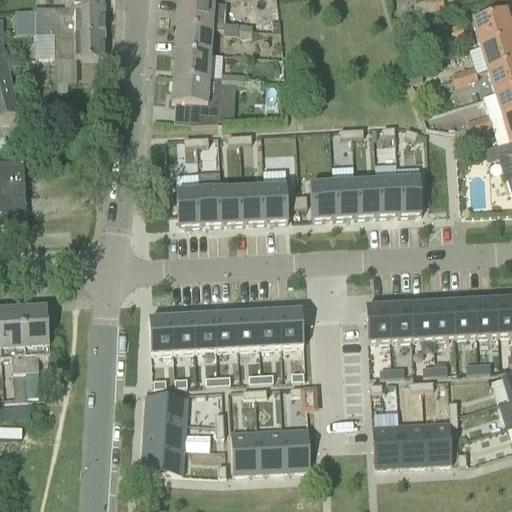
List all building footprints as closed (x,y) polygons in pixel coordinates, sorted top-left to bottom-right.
[(103,0),(64,0),(65,14),(65,15),(104,14),(103,0)] [(441,0),(429,4),(413,8),(416,21),(433,17),(444,13),(441,0)] [(178,7),(176,33),(212,36),(224,37),(224,30),(225,30),(226,10),(214,10),(178,7)] [(65,14),(35,15),(35,41),(54,41),(54,40),(74,40),(104,39),(104,14),(65,15),(65,14)] [(511,42),(511,36),(506,17),(471,26),(479,52),(511,42)] [(246,27),(246,31),(252,32),(252,38),(280,39),(279,28),(246,27)] [(224,37),(223,42),(237,43),(238,31),(225,30),(224,30),(224,37)] [(453,46),(465,43),(461,30),(449,34),(453,46)] [(238,31),(237,43),(251,44),(252,38),(252,32),(246,31),(238,31)] [(174,58),(210,61),(212,36),(176,33),(174,58)] [(54,41),(54,65),(74,65),(104,65),(104,39),(74,40),(54,40),(54,41)] [(0,121),(19,118),(1,42),(0,42),(0,121)] [(511,42),(479,52),(486,76),(511,68),(511,42)] [(209,86),(210,61),(174,58),(173,83),(209,86)] [(511,68),(486,76),(487,78),(494,100),(511,94),(511,68)] [(463,77),(466,90),(478,86),(475,74),(463,77)] [(466,90),(463,77),(451,80),(454,93),(466,90)] [(234,94),(235,81),(222,80),(222,87),(221,93),(234,94)] [(235,81),(234,94),(248,95),(249,81),(235,81)] [(173,83),(171,109),(190,110),(189,132),(219,130),(221,93),(222,87),(209,86),(173,83)] [(511,94),(494,100),(483,104),(489,122),(491,128),(501,125),(501,124),(511,120),(511,94)] [(504,150),(511,147),(511,120),(501,124),(501,125),(491,128),(489,122),(477,125),(481,137),(492,134),(498,152),(504,150)] [(469,141),(481,137),(477,125),(466,129),(469,141)] [(381,142),(394,141),(393,133),(381,134),(381,142)] [(349,136),(350,143),(362,143),(362,135),(349,136)] [(402,143),(414,147),(417,139),(405,135),(402,143)] [(350,143),(349,136),(339,137),(339,144),(350,143)] [(240,151),(239,142),(227,143),(227,151),(240,151)] [(240,151),(251,150),(251,142),(239,142),(240,151)] [(184,154),(196,153),(196,145),(184,145),(184,154)] [(196,145),(196,153),(208,153),(208,145),(196,145)] [(25,156),(24,146),(7,147),(8,157),(25,156)] [(457,176),(466,176),(465,163),(457,163),(457,176)] [(0,233),(26,231),(25,216),(22,170),(0,171),(0,233)] [(219,180),(197,181),(198,196),(199,233),(221,232),(220,195),(219,180)] [(419,185),(397,186),(399,223),(421,222),(419,185)] [(397,186),(375,188),(377,224),(399,223),(397,186)] [(375,188),(353,189),(355,225),(377,224),(375,188)] [(353,189),(331,190),(333,226),(355,225),(353,189)] [(331,190),(309,191),(311,227),(333,226),(331,190)] [(285,192),(263,193),(265,229),(287,228),(285,192)] [(263,193),(242,194),(243,231),(265,229),(263,193)] [(242,194),(220,195),(221,232),(243,231),(242,194)] [(198,196),(176,198),(177,234),(199,233),(198,196)] [(290,204),(290,216),(298,216),(297,203),(290,204)] [(297,203),(298,216),(306,215),(305,203),(297,203)] [(511,305),(496,306),(498,343),(511,341),(511,305)] [(496,306),(474,308),(476,344),(498,343),(496,306)] [(474,308),(452,309),(454,345),(476,344),(474,308)] [(452,309),(431,310),(432,346),(454,345),(452,309)] [(431,310),(409,311),(411,347),(432,346),(431,310)] [(409,311),(387,312),(389,349),(411,347),(409,311)] [(387,312),(365,313),(367,350),(389,349),(387,312)] [(37,363),(49,362),(46,313),(22,314),(26,378),(38,377),(37,363)] [(13,379),(26,378),(22,314),(0,315),(0,355),(1,365),(12,364),(13,379)] [(301,317),(279,318),(281,354),(303,353),(301,317)] [(279,318),(257,319),(259,355),(281,354),(279,318)] [(257,319),(235,320),(237,357),(259,355),(257,319)] [(235,320),(213,321),(215,358),(237,357),(235,320)] [(213,321),(192,323),(194,359),(215,358),(213,321)] [(192,323),(170,324),(172,360),(194,359),(192,323)] [(170,324),(148,325),(150,361),(172,360),(170,324)] [(465,372),(466,380),(478,379),(477,371),(465,372)] [(477,371),(478,379),(489,379),(489,371),(477,371)] [(434,374),(434,373),(422,374),(423,382),(434,382),(434,374)] [(446,381),(446,373),(434,373),(434,374),(434,382),(446,381)] [(403,383),(403,375),(391,376),(391,384),(403,383)] [(391,376),(379,376),(379,385),(391,384),(391,376)] [(502,384),(490,388),(496,408),(508,404),(509,407),(511,405),(511,378),(501,382),(502,384)] [(303,380),(291,380),(291,388),(303,387),(303,380)] [(272,381),(260,382),(261,390),(272,389),(272,381)] [(260,382),(248,383),(249,391),(261,390),(260,382)] [(217,384),(205,385),(206,393),(217,392),(217,384)] [(229,384),(217,384),(217,392),(229,392),(229,384)] [(187,386),(174,386),(174,394),(177,394),(187,394),(187,386)] [(165,387),(153,388),(153,396),(165,395),(165,387)] [(432,388),(421,389),(421,397),(433,396),(432,388)] [(421,389),(409,390),(409,397),(421,397),(421,389)] [(369,399),(381,399),(381,391),(369,391),(369,399)] [(26,394),(26,403),(38,403),(38,393),(26,394)] [(26,405),(26,394),(15,394),(16,405),(26,405)] [(290,395),(291,403),(303,402),(302,394),(290,395)] [(266,396),(254,397),(254,405),(266,404),(266,396)] [(242,405),(254,405),(254,397),(242,397),(242,405)] [(313,397),(312,397),(302,397),(303,416),(314,415),(313,397)] [(145,403),(144,428),(185,431),(187,405),(145,403)] [(456,409),(448,409),(449,421),(457,421),(456,409)] [(20,413),(11,414),(12,427),(21,427),(20,413)] [(29,413),(20,413),(21,427),(30,426),(29,413)] [(11,414),(2,414),(3,428),(12,427),(11,414)] [(215,433),(223,432),(222,421),(214,421),(215,433)] [(457,421),(449,421),(449,430),(449,433),(450,433),(457,433),(457,421)] [(144,428),(142,454),(183,457),(185,431),(144,428)] [(449,430),(423,431),(425,472),(451,471),(450,433),(449,433),(449,430)] [(423,431),(397,433),(400,474),(425,472),(423,431)] [(223,444),(223,432),(215,433),(216,445),(223,444)] [(397,433),(372,434),(374,475),(400,474),(397,433)] [(307,436),(281,438),(284,479),(310,477),(307,436)] [(281,438),(255,439),(258,480),(284,479),(281,438)] [(255,439),(229,440),(232,481),(258,480),(255,439)] [(142,454),(140,480),(182,483),(183,457),(142,454)] [(457,473),(465,472),(465,461),(457,461),(457,473)] [(226,484),(225,482),(225,472),(217,473),(218,485),(226,484)]
